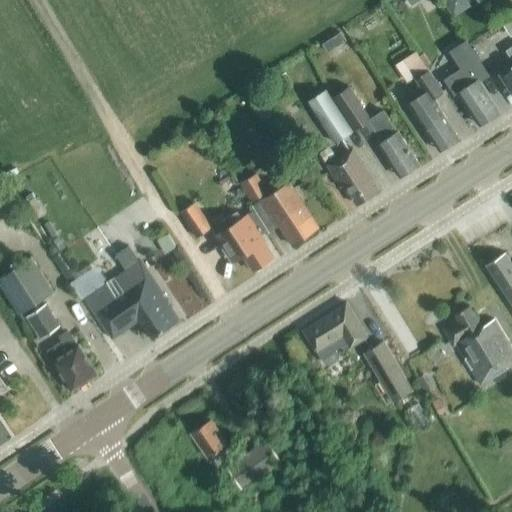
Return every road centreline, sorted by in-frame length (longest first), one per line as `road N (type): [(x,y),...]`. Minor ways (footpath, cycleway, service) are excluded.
road 1 (primary): [(100,423),(511,157)]
road 2 (primary): [(0,490),(100,423)]
